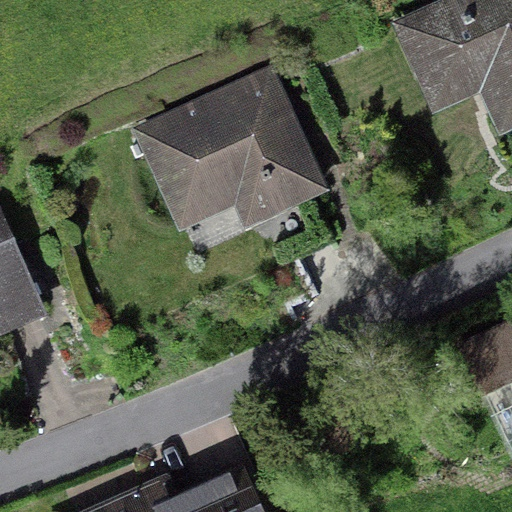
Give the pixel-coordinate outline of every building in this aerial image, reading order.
[(432,114),(481,92),(499,134),(511,127),(511,0),(439,0),(390,22),(432,114)] [(234,210),(244,231),(329,194),(274,67),(131,128),(177,235),(234,210)] [(0,340),(48,321),(0,204),(0,340)] [(378,230),(337,249),(354,285),(395,266),(378,230)] [(511,319),(454,346),(511,468),(511,319)] [(262,511),(242,464),(176,492),(170,478),(87,511),(262,511)]
